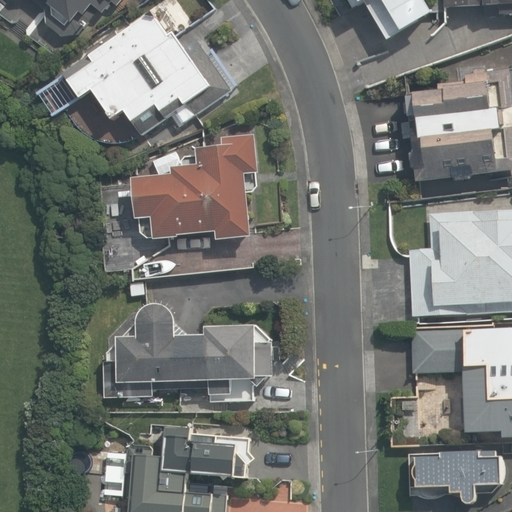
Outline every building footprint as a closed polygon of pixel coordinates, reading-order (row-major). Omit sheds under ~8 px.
[(39,0),(72,24),(87,3),(101,14),(109,3),(117,9),(123,0),(39,0)] [(345,0),(353,12),(364,5),(386,42),(429,17),(418,0),(345,0)] [(511,0),(441,0),(442,10),(511,8),(511,0)] [(93,65),(67,83),(79,99),(91,90),(111,118),(123,110),(140,134),(171,113),(180,126),(232,89),(197,40),(185,48),(172,29),(166,33),(151,12),(87,57),(93,65)] [(405,94),(415,184),(511,173),(511,89),(510,72),(464,77),(465,88),(405,94)] [(172,176),(132,180),(135,219),(152,217),(154,239),(216,233),(216,241),(250,238),(244,175),(259,174),(255,134),(221,137),(222,145),(195,148),(196,166),(171,169),(172,176)] [(511,213),(429,217),(430,250),(408,251),(411,318),(511,314),(511,213)] [(101,363),(102,399),(155,398),(155,389),(211,388),(211,400),(253,400),(253,377),(274,377),(273,342),(254,342),(253,327),(203,327),(203,337),(173,337),(173,319),(136,320),(136,336),(114,336),(114,363),(101,363)] [(463,330),(411,332),(412,375),(462,373),(465,437),(499,435),(499,443),(511,442),(511,333),(464,335),(463,330)] [(164,457),(132,454),(127,511),(229,511),(231,493),(187,489),(188,472),(244,476),(247,439),(191,435),(192,428),(166,426),(164,457)] [(498,453),(406,455),(407,498),(459,497),(460,503),(474,503),(474,487),(499,487),(498,453)]
